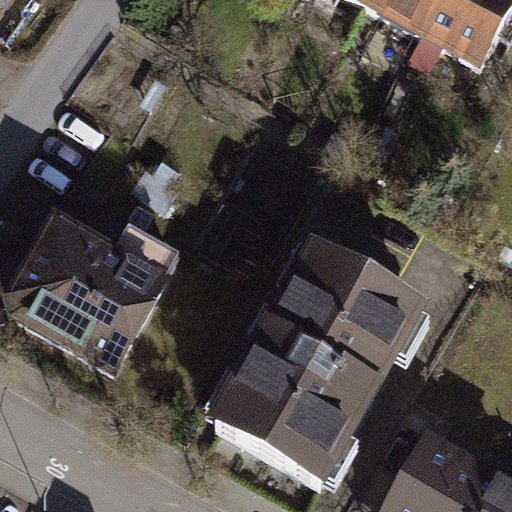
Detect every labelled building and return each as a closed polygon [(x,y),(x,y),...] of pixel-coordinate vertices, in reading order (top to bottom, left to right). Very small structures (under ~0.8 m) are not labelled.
[(370,0),(346,0),(365,10),(370,0)] [(447,0),(370,0),(365,10),(423,43),(447,0)] [(511,21),(511,0),(447,0),(423,43),(482,75),(511,21)] [(118,260),(63,228),(15,309),(18,323),(114,379),(179,267),(131,239),(118,260)] [(420,321),(318,263),(217,438),(319,496),(420,321)] [(494,511),(506,491),(429,448),(392,511),(494,511)] [(511,511),(511,493),(506,491),(494,511),(511,511)]
